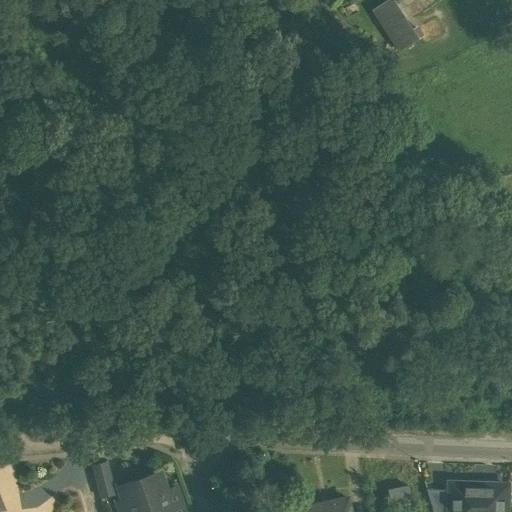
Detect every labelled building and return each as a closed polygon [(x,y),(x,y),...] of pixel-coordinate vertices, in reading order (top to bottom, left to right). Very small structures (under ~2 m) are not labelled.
[(393,0),(388,0),(373,10),(399,50),(418,38),(393,0)] [(101,497),(116,493),(114,486),(108,461),(93,465),(101,497)] [(162,470),(114,486),(116,493),(119,499),(115,500),(118,511),(187,511),(179,484),(168,488),(162,470)] [(505,511),(506,485),(449,484),(449,491),(448,511),(505,511)] [(407,486),(388,489),(392,507),(410,503),(407,486)] [(448,511),(449,491),(427,491),(433,511),(448,511)] [(349,511),(347,498),(292,509),(292,511),(349,511)]
